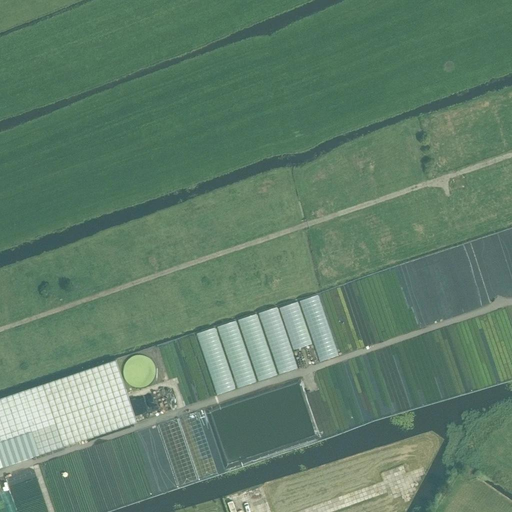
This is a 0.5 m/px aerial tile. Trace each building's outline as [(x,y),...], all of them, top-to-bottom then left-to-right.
[(155,375),(156,371),(155,368),(154,365),(151,360),(148,358),(146,357),(141,355),(137,356),(134,356),(131,358),(128,360),(127,362),(125,365),(124,368),(124,371),(124,377),(126,380),(128,383),(133,386),(136,387),(138,387),(141,387),(145,386),(150,384),(152,381),(154,378),(155,375)] [(0,399),(0,468),(3,467),(64,447),(137,423),(129,400),(127,394),(116,361),(0,399)] [(196,413),(178,419),(199,479),(217,473),(196,413)] [(176,419),(158,426),(178,486),(196,480),(176,419)] [(149,429),(130,435),(151,496),(169,490),(149,429)] [(128,436),(110,442),(131,503),(149,497),(128,436)] [(108,443),(90,449),(111,510),(129,504),(108,443)] [(88,450),(70,456),(89,511),(103,511),(109,510),(88,450)] [(86,511),(68,456),(50,462),(66,511),(86,511)] [(64,511),(48,463),(30,469),(44,511),(64,511)]
